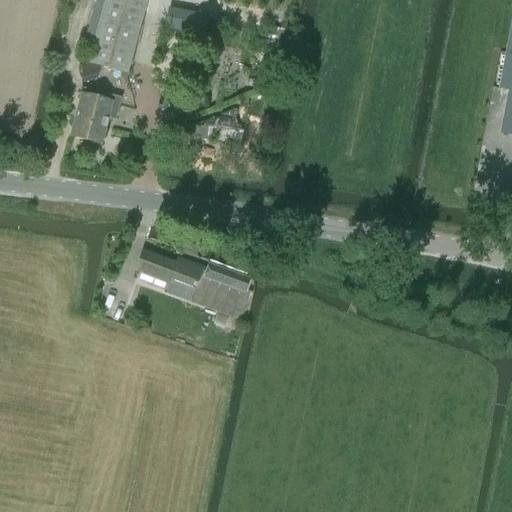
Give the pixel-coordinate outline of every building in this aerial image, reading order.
[(126,75),(146,0),(96,0),(84,47),(92,49),(88,64),(126,75)] [(511,11),(498,90),(506,91),(498,134),(511,136),(511,11)] [(204,21),(168,12),(164,27),(183,32),(183,33),(200,38),(204,21)] [(259,62),(284,66),(288,39),(289,31),(275,29),(274,37),(263,35),(259,62)] [(100,145),(107,120),(115,122),(121,99),(83,89),(81,96),(70,137),(100,145)] [(142,252),(135,272),(168,284),(170,280),(193,288),(200,268),(176,259),(174,264),(142,252)] [(203,278),(229,288),(244,294),(249,281),(208,265),(203,278)]
